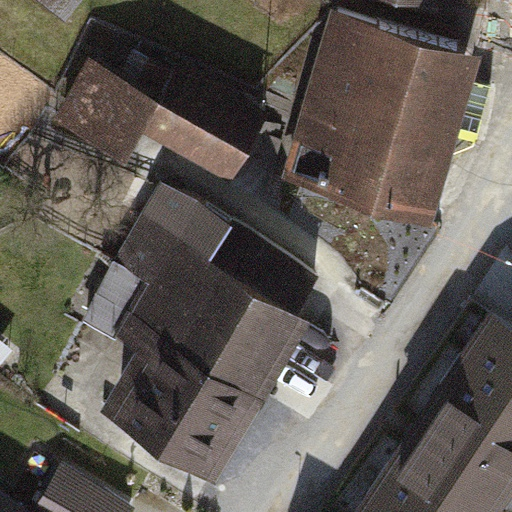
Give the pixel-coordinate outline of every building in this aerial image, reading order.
[(54,0),(35,0),(48,9),(54,0)] [(469,48),(324,8),(276,180),(421,221),(469,48)] [(255,107),(92,24),(44,116),(125,158),(139,131),(221,173),(255,107)] [(47,370),(218,462),(305,301),(207,248),(227,211),(154,172),(47,370)] [(489,511),(511,480),(511,312),(487,296),(340,511),(489,511)]
